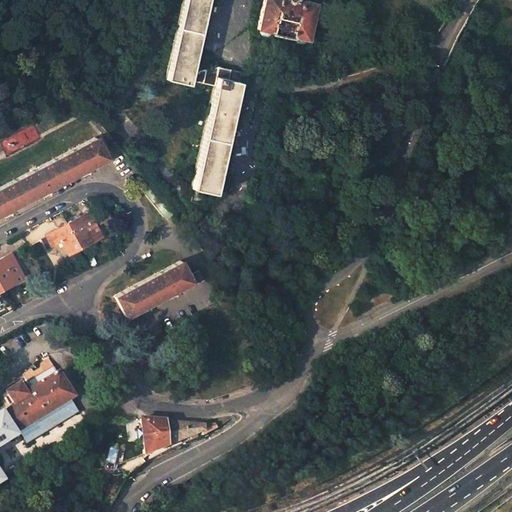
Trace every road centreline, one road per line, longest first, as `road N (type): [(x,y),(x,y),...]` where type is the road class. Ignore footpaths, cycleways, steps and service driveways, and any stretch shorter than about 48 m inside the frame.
road 1 (unclassified): [(315,340),(301,308),(310,288),(370,244),(441,37),(465,0)]
road 2 (unknown): [(227,212),(257,103),(391,62),(433,59)]
road 3 (residential): [(62,296),(137,241),(128,201),(109,188),(87,188),(0,234)]
road 4 (residential): [(266,404),(203,413),(159,409),(133,389),(62,296)]
road 5 (unclassified): [(511,253),(354,331),(315,340)]
road 6 (trunk): [(511,416),(343,511)]
road 7 (unclassified): [(266,404),(243,427),(145,482),(124,511)]
road 8 (trunk): [(511,418),(383,511)]
